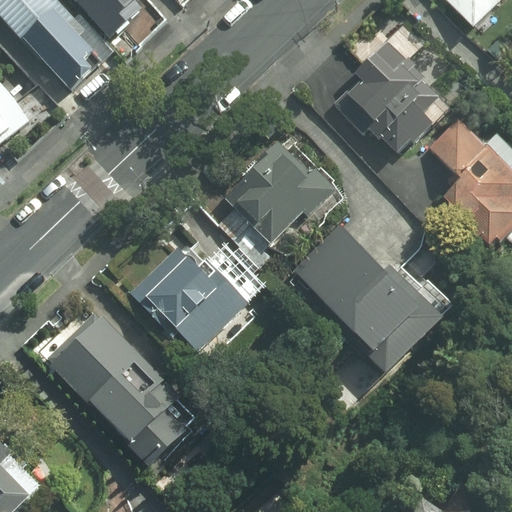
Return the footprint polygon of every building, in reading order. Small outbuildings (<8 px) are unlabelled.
[(0,0),(0,18),(74,94),(97,72),(87,62),(95,55),(75,34),(82,28),(55,0),(0,0)] [(73,0),(115,43),(124,34),(135,47),(167,19),(149,0),(73,0)] [(449,0),(467,19),(488,0),(449,0)] [(446,101),(390,48),(338,102),(363,126),(369,120),(399,149),(446,101)] [(0,152),(34,126),(2,86),(0,87),(0,152)] [(511,232),(511,158),(473,115),(429,154),(462,191),(448,203),(491,251),(511,232)] [(226,196),(277,248),(336,191),(286,139),(226,196)] [(448,321),(350,222),(296,275),(394,374),(448,321)] [(208,274),(182,247),(133,295),(196,359),(275,283),(238,245),(208,274)] [(191,401),(83,302),(31,359),(139,458),(191,401)] [(0,511),(9,511),(44,478),(0,435),(0,511)] [(476,511),(476,509),(465,511),(442,511),(420,499),(412,511),(476,511)]
